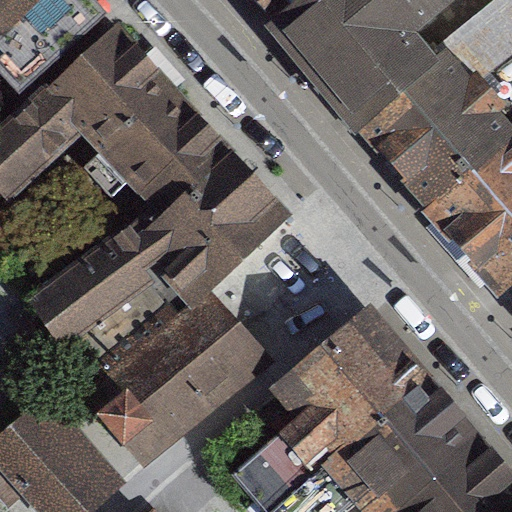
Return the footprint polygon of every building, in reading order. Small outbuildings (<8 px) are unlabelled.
[(0,0),(0,49),(39,91),(127,11),(116,0),(0,0)] [(267,0),(293,27),(324,0),(267,0)] [(441,34),(480,0),(324,0),(293,27),(285,33),(356,115),(360,120),(373,134),(462,58),(454,49),(448,42),(441,34)] [(511,63),(511,0),(510,0),(454,49),(462,58),(468,51),(492,77),(500,70),(502,72),(511,63)] [(148,180),(219,108),(135,20),(68,84),(63,79),(0,139),(0,176),(22,198),(97,129),(118,151),(104,164),(125,187),(141,172),(148,180)] [(445,218),(511,157),(511,83),(502,72),(500,70),(492,77),(468,51),(462,58),(373,134),(445,218)] [(42,293),(72,344),(87,355),(63,380),(95,393),(219,290),(313,204),(219,108),(148,180),(173,208),(42,293)] [(511,157),(445,218),(511,288),(511,157)] [(153,463),(278,359),(219,290),(95,393),(153,463)] [(289,511),(456,372),(395,300),(293,386),(316,413),(309,419),(300,409),(286,421),(296,433),(247,473),(280,511),(289,511)] [(416,511),(507,433),(456,372),(289,511),(357,511),(371,501),(379,511),(416,511)] [(105,511),(139,483),(62,395),(0,448),(0,449),(54,511),(105,511)] [(511,511),(511,438),(507,433),(416,511),(511,511)]
